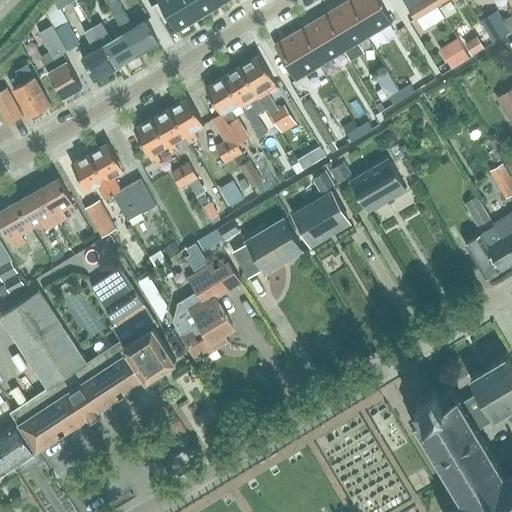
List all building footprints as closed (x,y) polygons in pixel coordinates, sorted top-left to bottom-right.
[(106,0),(125,32),(138,55),(159,42),(146,20),(134,27),(118,0),(106,0)] [(192,0),(158,0),(178,31),(195,20),(202,16),(192,0)] [(224,0),(192,0),(202,16),(216,7),(226,2),(224,0)] [(325,14),(324,14),(345,50),(357,43),(368,36),(369,36),(348,0),(342,3),(325,14)] [(347,0),(348,0),(369,36),(393,21),(380,0),(347,0)] [(438,4),(435,0),(403,0),(414,18),(438,4)] [(444,9),(455,26),(465,20),(454,3),(444,9)] [(49,13),(57,27),(68,21),(59,6),(49,13)] [(494,41),(511,31),(498,10),(482,20),(494,41)] [(307,25),(300,29),(322,64),(345,50),(324,14),(307,25)] [(68,21),(57,27),(69,49),(80,43),(68,21)] [(138,55),(125,32),(112,40),(102,22),(93,27),(117,67),(138,55)] [(53,24),(40,32),(53,56),(44,61),(64,97),(82,87),(62,52),(67,49),(53,24)] [(117,67),(93,27),(84,32),(91,44),(92,44),(95,50),(82,57),(95,80),(117,67)] [(290,35),(275,44),(297,79),(322,64),(300,29),(290,35)] [(472,54),(484,47),(477,36),(465,43),(472,54)] [(451,67),(469,57),(461,44),(444,55),(451,67)] [(258,54),(240,65),(261,99),(266,108),(270,114),(282,134),(297,125),(285,104),(278,108),(265,87),(275,82),(258,54)] [(13,89),(29,117),(31,116),(33,119),(44,113),(42,109),(51,104),(28,63),(16,70),(23,83),(13,89)] [(240,65),(223,76),(243,110),(259,136),(268,131),(258,113),(266,108),(261,99),(240,65)] [(317,94),(336,84),(331,74),(312,84),(317,94)] [(223,76),(205,86),(224,117),(215,123),(225,140),(224,141),(233,157),(242,151),(237,143),(248,136),(235,115),(243,110),(223,76)] [(411,83),(401,90),(405,96),(415,90),(411,83)] [(6,86),(0,89),(0,110),(7,123),(23,115),(6,86)] [(511,87),(497,97),(511,121),(511,87)] [(401,90),(390,96),(395,103),(405,96),(401,90)] [(188,96),(169,107),(185,135),(186,135),(190,142),(196,138),(198,137),(195,130),(204,125),(188,96)] [(185,135),(169,107),(152,117),(172,151),(178,148),(175,141),(185,135)] [(172,151),(152,117),(133,127),(153,162),(160,158),(156,152),(168,145),(172,152),(172,151)] [(369,121),(359,127),(363,134),(373,128),(373,127),(369,121)] [(359,127),(349,133),(353,140),(363,134),(359,127)] [(224,141),(216,146),(225,161),(233,157),(224,141)] [(143,211),(129,184),(122,188),(115,176),(125,170),(109,142),(89,153),(102,174),(113,193),(113,192),(128,219),(143,211)] [(308,151),(298,157),(304,166),(314,160),(308,151)] [(102,174),(89,153),(72,162),(88,190),(97,185),(104,198),(113,193),(102,174)] [(291,155),(289,160),(292,164),(298,160),(294,153),(291,155)] [(388,157),(350,179),(368,210),(406,187),(388,157)] [(186,159),(178,163),(187,178),(194,174),(186,159)] [(343,159),(330,166),(339,182),(352,174),(343,159)] [(242,165),(255,186),(265,180),(252,160),(242,165)] [(187,178),(178,163),(169,168),(178,183),(187,178)] [(492,171),(507,196),(511,193),(511,177),(504,163),(492,171)] [(326,169),(313,176),(322,192),(335,184),(326,169)] [(59,177),(38,189),(57,223),(67,217),(63,209),(74,202),(59,177)] [(142,177),(129,184),(143,211),(144,211),(157,204),(142,177)] [(221,187),(231,205),(244,197),(234,179),(221,187)] [(57,223),(38,189),(17,200),(31,226),(41,221),(46,229),(57,223)] [(331,191),(292,213),(310,244),(349,221),(331,191)] [(466,202),(479,224),(489,217),(476,196),(466,202)] [(31,226),(17,200),(0,209),(0,221),(14,247),(25,241),(21,232),(31,226)] [(203,205),(212,220),(220,215),(211,200),(203,205)] [(100,201),(87,208),(102,236),(116,228),(100,201)] [(511,213),(494,225),(511,255),(511,213)] [(244,240),(246,243),(233,251),(248,276),(261,268),(264,272),(303,249),(283,216),(244,240)] [(233,219),(218,228),(225,239),(240,230),(233,219)] [(511,262),(511,255),(494,225),(465,242),(486,278),(511,262)] [(218,228),(218,227),(197,240),(204,251),(225,239),(218,228)] [(174,241),(166,246),(170,254),(179,248),(174,241)] [(161,249),(151,255),(156,263),(166,257),(161,249)] [(12,257),(0,263),(0,272),(3,278),(19,269),(12,257)] [(233,327),(214,297),(239,281),(227,261),(213,269),(209,262),(188,275),(197,291),(178,302),(174,321),(198,359),(217,346),(213,339),(233,327)] [(147,323),(107,349),(116,363),(130,354),(147,379),(149,378),(154,381),(162,375),(162,369),(176,360),(155,327),(159,324),(136,289),(137,289),(122,265),(91,285),(106,309),(108,308),(117,323),(138,310),(147,323)] [(19,274),(5,281),(11,290),(24,283),(19,274)] [(116,363),(107,349),(88,362),(40,288),(2,313),(49,387),(12,411),(38,450),(88,417),(91,421),(103,414),(100,410),(147,379),(130,354),(116,363)] [(478,392),(461,402),(478,429),(492,420),(493,421),(511,409),(511,365),(507,357),(471,379),(478,392)] [(507,474),(505,475),(496,460),(498,459),(497,457),(495,458),(486,444),(488,442),(487,440),(485,441),(478,429),(461,402),(460,399),(461,398),(460,396),(458,397),(451,390),(454,389),(453,387),(450,389),(446,388),(445,386),(443,386),(443,389),(438,392),(435,387),(418,397),(424,408),(417,412),(421,419),(418,421),(417,420),(415,421),(416,424),(414,425),(415,427),(418,426),(423,435),(421,436),(422,438),(424,437),(433,451),(431,452),(432,454),(434,453),(443,467),(440,468),(442,470),(444,469),(453,484),(450,485),(452,487),(454,485),(463,500),(460,501),(458,497),(449,503),(451,507),(446,510),(445,508),(443,509),(445,511),(444,511),(511,511),(511,465),(505,470),(507,474)] [(0,452),(3,450),(13,466),(34,452),(15,424),(2,432),(0,428),(0,417),(2,416),(0,413),(0,452)] [(0,474),(13,466),(3,450),(0,452),(0,474)]
